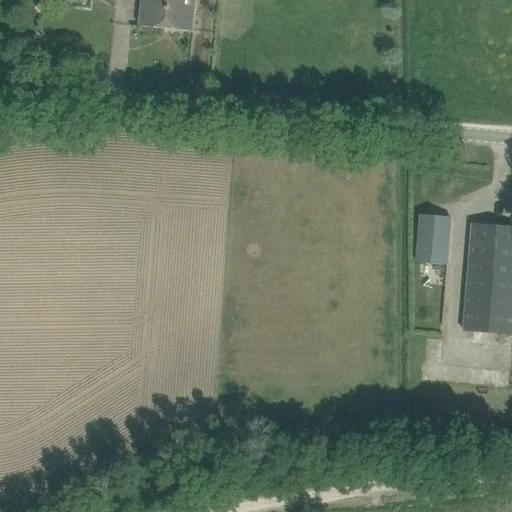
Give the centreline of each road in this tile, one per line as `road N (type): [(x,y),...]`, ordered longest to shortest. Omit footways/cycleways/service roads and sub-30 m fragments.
road 1 (unclassified): [(511,137),(158,109),(0,113)]
road 2 (track): [(189,511),(290,478),(511,478)]
